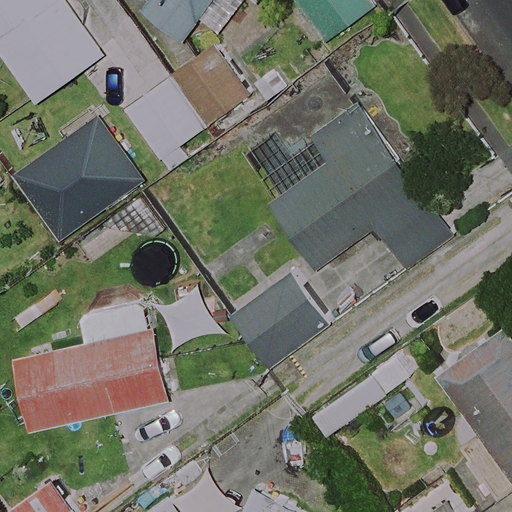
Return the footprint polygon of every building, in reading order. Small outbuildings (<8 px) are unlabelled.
[(94,0),(80,11),(72,0),(0,0),(0,42),(41,99),(127,36),(100,0),(94,0)] [(186,40),(204,16),(220,29),(242,0),(145,0),(141,6),(186,40)] [(378,4),(374,0),(301,0),(328,38),(378,4)] [(174,73),(214,121),(224,113),(236,128),(252,114),(241,100),(256,87),(217,39),(174,73)] [(214,121),(174,73),(128,110),(167,158),(214,121)] [(457,231),(364,100),(317,134),(334,157),(275,199),(322,264),(380,223),(410,265),(457,231)] [(145,179),(100,118),(27,172),(72,233),(145,179)] [(334,320),(295,266),(234,311),(273,364),(334,320)] [(171,397),(149,298),(85,312),(91,340),(16,356),(32,428),(171,397)] [(511,334),(505,324),(439,371),(511,473),(511,334)] [(400,351),(323,406),(339,429),(374,404),(394,432),(425,410),(409,389),(421,380),(400,351)] [(80,511),(56,478),(7,511),(80,511)] [(313,511),(264,487),(251,511),(313,511)] [(191,511),(179,494),(151,511),(191,511)] [(455,511),(447,501),(433,511),(455,511)]
